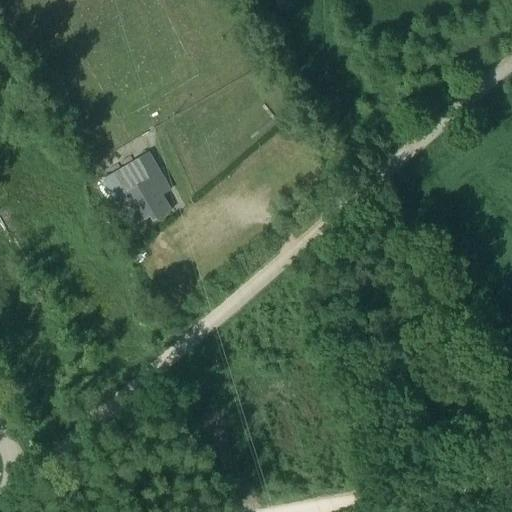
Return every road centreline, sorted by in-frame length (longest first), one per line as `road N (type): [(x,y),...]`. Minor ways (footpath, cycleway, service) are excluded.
road 1 (track): [(24,475),(511,64)]
road 2 (track): [(312,511),(511,486)]
